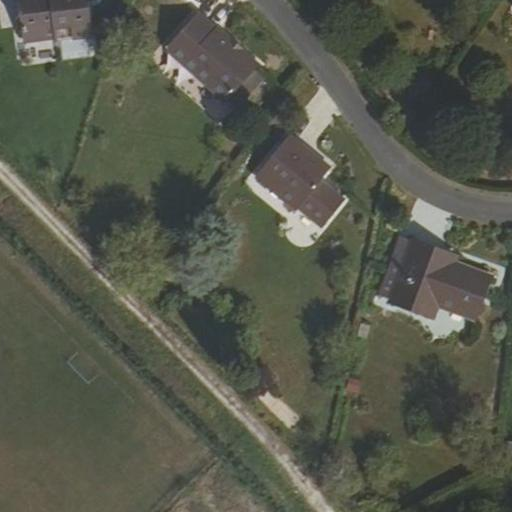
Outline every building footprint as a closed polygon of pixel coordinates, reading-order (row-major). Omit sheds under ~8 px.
[(44,0),(24,3),(29,39),(60,36),(60,38),(90,34),(85,0),(44,0)] [(234,92),(254,69),(256,67),(198,16),(167,50),(225,102),(228,98),(234,92)] [(264,77),(254,69),(234,92),(242,101),(264,77)] [(237,107),(242,101),(234,92),(228,98),(237,107)] [(325,173),(306,157),(310,153),(289,136),(273,156),(275,158),(259,178),(295,208),(298,204),(322,224),(342,200),(319,180),(325,173)] [(328,168),(310,153),(306,157),(325,173),(328,168)] [(388,264),(402,269),(410,243),(397,239),(388,264)] [(475,321),(489,278),(451,264),(436,259),(438,253),(410,243),(402,269),(388,264),(377,297),(391,302),(390,305),(431,320),(436,307),(475,321)] [(438,253),(436,259),(451,264),(453,257),(438,253)] [(204,511),(224,511),(237,490),(209,475),(192,505),(204,511)] [(200,511),(191,503),(182,511),(200,511)]
